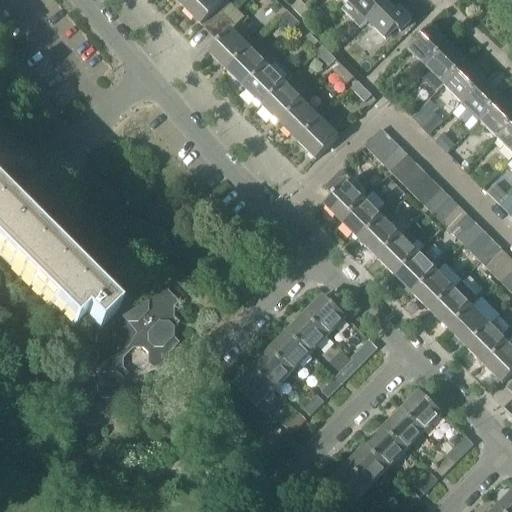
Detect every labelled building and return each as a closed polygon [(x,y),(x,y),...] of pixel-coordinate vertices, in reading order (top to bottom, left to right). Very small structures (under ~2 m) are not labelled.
[(173,0),(182,8),(190,0),(173,0)] [(190,0),(182,8),(201,27),(218,10),(224,5),(218,0),(190,0)] [(352,0),(348,4),(368,24),(391,1),(389,0),(352,0)] [(391,1),(368,24),(385,41),(396,29),(399,33),(411,21),(391,1)] [(291,9),(298,17),(306,9),(298,2),(291,9)] [(306,9),(298,17),(305,24),(313,17),(306,9)] [(201,27),(209,36),(226,19),(218,10),(201,27)] [(279,19),(286,26),(293,33),(300,26),(285,12),(279,19)] [(218,44),(231,32),(235,27),(226,19),(209,36),(218,44)] [(408,51),(426,69),(448,47),(430,29),(408,51)] [(297,37),(304,44),(311,50),(317,43),(304,30),(297,37)] [(208,54),(226,72),(249,49),(231,32),(218,44),(208,54)] [(426,69),(444,87),(466,65),(448,47),(426,69)] [(315,55),(322,62),(329,68),(336,61),(322,48),(315,55)] [(226,72),(244,90),(267,67),(249,49),(226,72)] [(333,73),(340,79),(347,86),(354,79),(340,65),(333,73)] [(444,87),(462,105),(484,83),(466,65),(444,87)] [(244,90),(262,108),(285,85),(267,67),(244,90)] [(462,105),(479,123),(502,100),(484,83),(462,105)] [(358,84),(351,91),(365,104),(372,97),(358,84)] [(262,108),(280,126),(302,103),(285,85),(262,108)] [(479,123),(498,141),(511,126),(511,110),(502,100),(479,123)] [(280,126),(298,144),(320,121),(302,103),(280,126)] [(417,126),(428,136),(439,126),(428,115),(417,126)] [(320,121),(298,144),(316,162),(339,139),(320,121)] [(511,126),(498,141),(511,155),(511,126)] [(365,148),(374,158),(390,140),(382,132),(365,148)] [(374,158),(383,167),(399,149),(390,140),(374,158)] [(446,140),(440,147),(447,154),(454,147),(446,140)] [(383,167),(390,174),(408,158),(399,149),(383,167)] [(390,174),(399,183),(416,166),(408,158),(390,174)] [(460,168),(465,172),(472,166),(467,161),(460,168)] [(399,183),(407,191),(425,175),(416,166),(399,183)] [(0,257),(73,331),(84,320),(96,332),(95,334),(95,335),(95,344),(90,349),(81,349),(75,344),(64,355),(70,360),(70,370),(65,374),(61,370),(53,370),(50,370),(45,375),(45,386),(55,396),(55,405),(66,417),(74,417),(80,421),(84,417),(86,415),(96,406),(101,401),(110,401),(116,407),(127,396),(121,390),(121,381),(127,375),(121,370),(121,360),(132,350),(141,350),(146,356),(152,350),(161,350),(167,356),(178,345),(172,339),(172,330),(178,324),(172,319),(173,309),(178,304),(167,293),(167,284),(168,282),(163,277),(161,278),(152,279),(152,278),(128,300),(0,172),(0,257)] [(324,189),(333,197),(346,184),(347,184),(350,181),(341,172),(324,189)] [(407,191),(416,200),(433,183),(425,175),(407,191)] [(416,200),(424,208),(442,192),(433,183),(416,200)] [(324,206),(342,225),(365,202),(351,189),(347,184),(346,184),(333,197),(324,206)] [(509,200),(495,186),(487,195),(500,208),(509,200)] [(424,208),(433,217),(450,200),(442,192),(424,208)] [(511,213),(511,198),(501,209),(509,217),(511,213)] [(433,217),(441,225),(458,208),(450,200),(433,217)] [(342,225),(360,243),(382,220),(365,202),(342,225)] [(441,225),(450,234),(467,217),(458,208),(441,225)] [(420,229),(429,220),(424,215),(415,224),(420,229)] [(450,234),(458,242),(476,226),(467,217),(450,234)] [(360,243),(377,260),(400,238),(382,220),(360,243)] [(458,242),(467,251),(484,234),(476,226),(458,242)] [(467,251),(475,259),(493,243),(484,234),(467,251)] [(377,260),(395,278),(418,256),(400,238),(377,260)] [(475,259),(484,268),(501,251),(493,243),(475,259)] [(484,268),(492,276),(509,259),(501,251),(484,268)] [(395,278),(413,296),(436,274),(418,256),(395,278)] [(492,276),(501,285),(511,273),(511,262),(509,259),(492,276)] [(511,273),(501,285),(510,293),(511,290),(511,273)] [(413,296),(431,314),(454,291),(436,274),(413,296)] [(431,314),(449,332),(472,309),(480,301),(462,283),(454,291),(431,314)] [(324,297),(306,316),(328,338),(346,320),(324,297)] [(449,332),(467,349),(489,327),(472,309),(449,332)] [(306,316),(288,333),(310,356),(328,338),(306,316)] [(467,349),(484,367),(507,345),(489,327),(467,349)] [(288,333),(270,351),(292,373),(310,356),(288,333)] [(377,351),(369,342),(350,360),(352,361),(359,368),(377,351)] [(511,349),(507,345),(484,367),(503,385),(511,376),(511,349)] [(270,351),(252,369),(274,392),(292,373),(270,351)] [(339,375),(345,382),(346,382),(359,368),(352,361),(339,375)] [(274,392),(252,369),(234,387),(256,410),(274,392)] [(321,393),(328,400),(341,386),(334,380),(321,393)] [(420,393),(402,411),(424,434),(443,416),(420,393)] [(303,411),(310,417),(310,418),(324,404),(316,397),(303,411)] [(86,415),(84,417),(80,421),(85,427),(92,428),(94,428),(101,421),(102,411),(96,406),(86,415)] [(402,411),(384,429),(406,452),(424,434),(402,411)] [(299,415),(297,417),(285,429),(292,436),(306,422),(299,415)] [(384,429),(366,447),(389,470),(406,452),(384,429)] [(449,459),(455,465),(474,447),(465,439),(447,457),(449,459)] [(366,447),(348,465),(371,488),(389,470),(366,447)] [(435,472),(442,478),(442,479),(455,465),(449,459),(435,472)] [(371,488),(348,465),(330,483),(353,506),(371,488)] [(417,490),(424,496),(424,497),(438,483),(431,476),(417,490)] [(511,511),(511,493),(498,508),(501,511),(511,511)] [(400,508),(403,511),(408,511),(420,501),(413,494),(400,508)]
